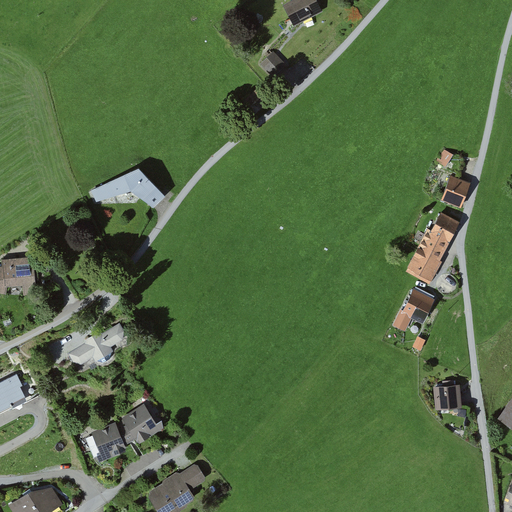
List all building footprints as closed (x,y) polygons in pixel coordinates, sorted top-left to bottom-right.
[(316,2),(286,15),(295,36),(325,23),(316,2)] [(272,51),(260,63),(273,77),(286,65),(272,51)] [(253,113),(268,101),(257,89),(243,101),(253,113)] [(465,167),(445,158),(435,171),(442,175),(441,176),(459,184),(463,174),(461,173),(465,167)] [(137,167),(89,189),(94,202),(131,190),(153,207),(165,195),(137,167)] [(470,192),(447,183),(437,208),(460,217),(470,192)] [(461,232),(437,220),(406,278),(430,291),(461,232)] [(2,258),(2,265),(0,265),(0,291),(5,293),(5,285),(24,283),(24,294),(35,293),(32,256),(2,258)] [(436,312),(412,299),(401,323),(425,335),(436,312)] [(88,342),(71,353),(79,367),(94,357),(98,364),(116,353),(112,346),(127,336),(119,323),(102,334),(100,330),(86,339),(88,342)] [(15,378),(0,386),(0,410),(25,398),(15,378)] [(442,396),(437,397),(439,421),(464,419),(462,395),(456,395),(456,389),(442,390),(442,396)] [(511,399),(497,420),(511,430),(511,399)] [(145,403),(119,419),(130,440),(136,437),(138,441),(164,426),(161,418),(156,422),(145,403)] [(119,419),(91,431),(100,452),(94,454),(100,460),(127,449),(125,443),(130,440),(119,419)] [(162,482),(147,491),(159,511),(173,511),(187,504),(187,502),(193,498),(194,494),(190,488),(204,479),(205,475),(198,464),(194,464),(180,472),(176,472),(163,480),(162,482)] [(31,489),(8,505),(13,511),(50,511),(63,504),(51,486),(31,489)]
